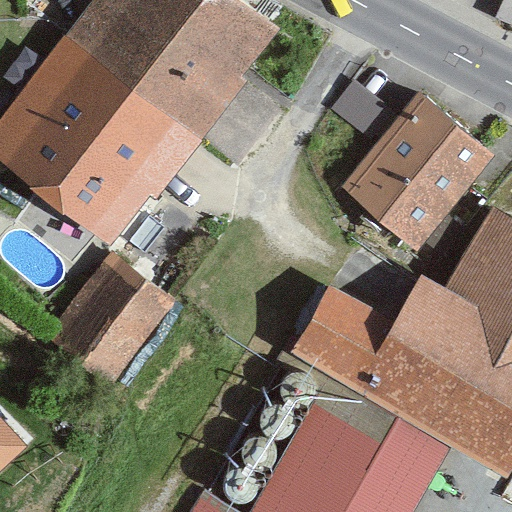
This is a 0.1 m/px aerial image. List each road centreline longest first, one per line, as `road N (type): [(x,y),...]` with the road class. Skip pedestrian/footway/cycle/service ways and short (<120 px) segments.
road 1 (track): [(151,511),(256,357)]
road 2 (secondary): [(511,83),(351,0)]
